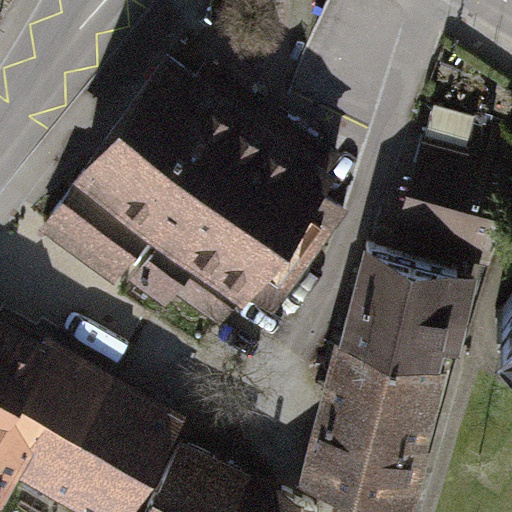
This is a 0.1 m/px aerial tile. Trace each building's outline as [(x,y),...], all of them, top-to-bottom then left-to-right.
[(328,158),(178,45),(50,213),(119,266),(155,218),(169,228),(145,261),(212,311),(328,158)] [(482,155),(424,138),(400,219),(459,236),(482,155)] [(468,268),(368,241),(309,458),(409,485),(468,268)] [(511,305),(511,279),(500,297),(511,305)] [(165,406),(0,323),(0,468),(10,448),(117,501),(165,406)] [(307,511),(312,502),(181,436),(142,511),(307,511)]
